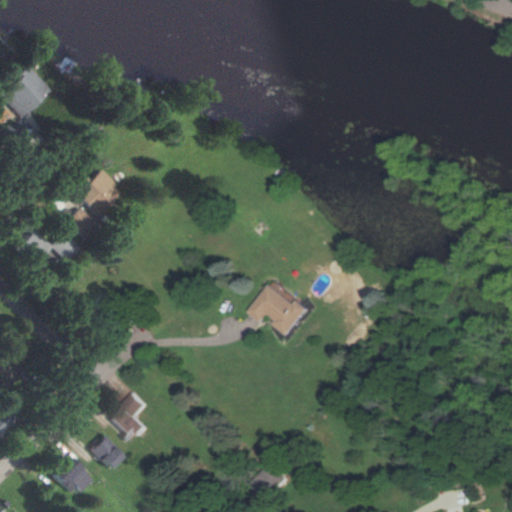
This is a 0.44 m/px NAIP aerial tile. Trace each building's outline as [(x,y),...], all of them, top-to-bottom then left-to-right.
[(0,85),(0,100),(15,117),(43,91),(21,67),(0,85)] [(89,213),(115,189),(96,169),(84,180),(82,178),(69,191),(89,213)] [(82,239),(95,226),(75,207),(62,221),(82,239)] [(9,250),(26,267),(46,246),(61,261),(74,248),(55,229),(46,238),(33,226),(9,250)] [(250,311),(264,321),(268,316),(292,334),(312,308),(300,299),(297,303),(271,283),(250,311)] [(144,424),(135,415),(146,404),(134,391),(106,420),(128,441),(144,424)] [(106,469),(119,455),(99,436),(86,450),(106,469)] [(67,496),(86,478),(65,456),(46,474),(67,496)]
